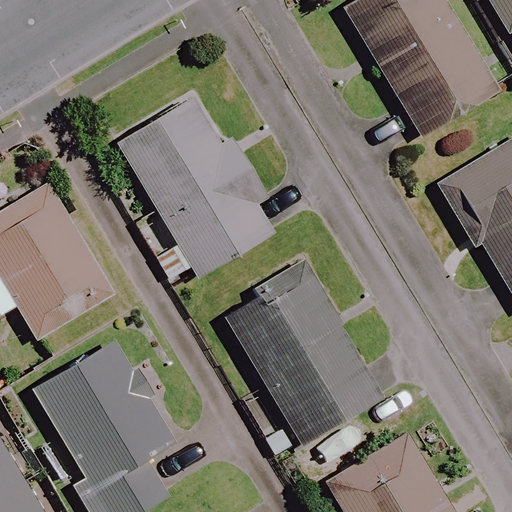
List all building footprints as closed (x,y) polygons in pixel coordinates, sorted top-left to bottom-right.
[(498,96),(445,0),(368,0),(343,14),(414,142),(498,96)] [(511,0),(475,0),(500,42),(511,35),(511,37),(511,0)] [(150,257),(166,285),(184,274),(191,285),(269,239),(241,191),(249,186),(192,91),(108,140),(170,245),(150,257)] [(511,135),(428,186),(466,248),(474,243),(511,306),(511,135)] [(110,300),(44,188),(0,213),(0,318),(12,311),(33,346),(110,300)] [(305,279),(223,327),(280,425),(255,440),(270,466),(377,403),(305,279)] [(171,445),(114,347),(30,395),(80,482),(68,489),(80,511),(149,511),(166,502),(143,462),(171,445)] [(0,511),(41,511),(0,442),(0,511)] [(445,511),(403,442),(323,490),(336,511),(445,511)]
